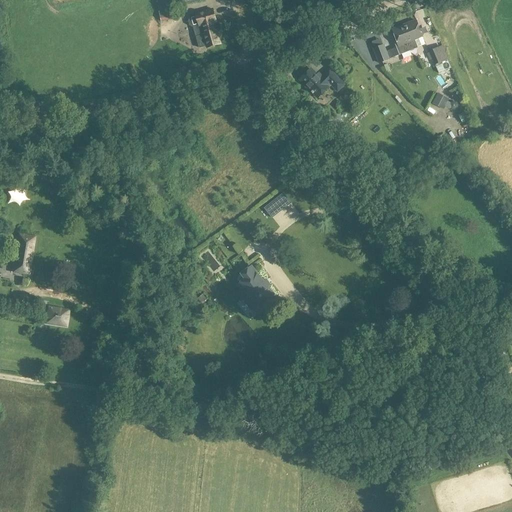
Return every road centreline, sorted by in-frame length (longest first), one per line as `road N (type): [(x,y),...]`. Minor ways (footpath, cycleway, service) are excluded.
road 1 (track): [(511,333),(431,382),(361,404),(242,405),(0,376)]
road 2 (unknown): [(399,390),(382,341),(412,304),(405,263),(358,223),(322,210),(283,228),(271,249)]
road 3 (unclassified): [(114,105),(389,0)]
